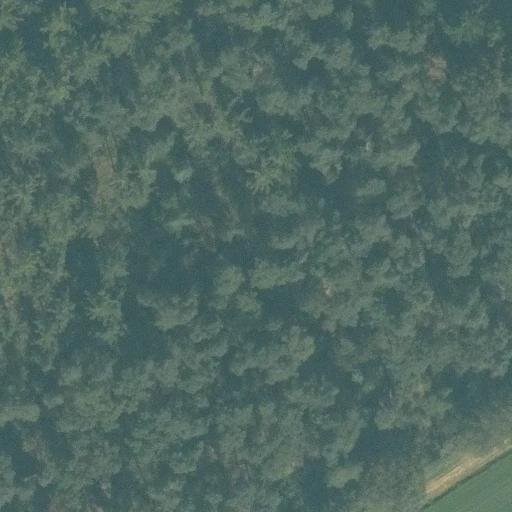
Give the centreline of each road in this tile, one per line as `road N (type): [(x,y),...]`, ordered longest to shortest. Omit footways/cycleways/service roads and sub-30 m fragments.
road 1 (track): [(0,426),(47,356),(207,262),(431,23)]
road 2 (track): [(363,511),(511,414)]
road 3 (track): [(511,85),(402,0)]
